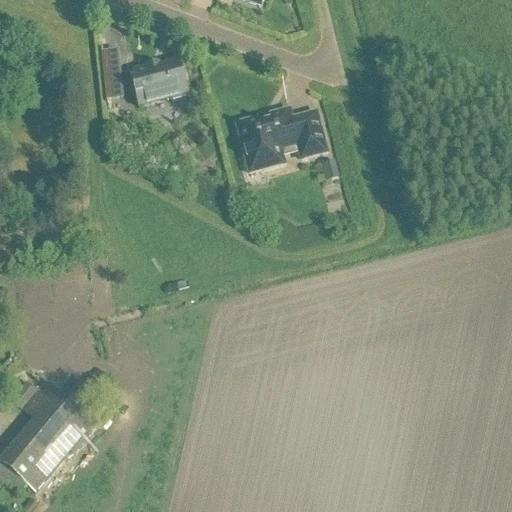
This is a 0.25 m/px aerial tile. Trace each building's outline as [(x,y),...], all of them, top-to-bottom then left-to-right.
[(234,0),(260,10),(263,0),(234,0)] [(119,54),(101,56),(106,105),(124,103),(119,54)] [(133,77),(129,78),(138,111),(188,98),(179,66),(159,71),(158,68),(132,75),(133,77)] [(269,118),(271,123),(259,126),(258,121),(237,127),(250,176),(285,167),(282,157),(299,153),(301,162),(327,155),(316,115),(292,122),(289,113),(269,118)] [(335,164),(322,168),(326,185),(339,182),(335,164)] [(33,425),(0,465),(0,484),(20,501),(28,492),(36,498),(59,470),(62,473),(91,438),(88,435),(94,428),(92,426),(108,407),(80,383),(63,404),(43,387),(20,414),(33,425)]
